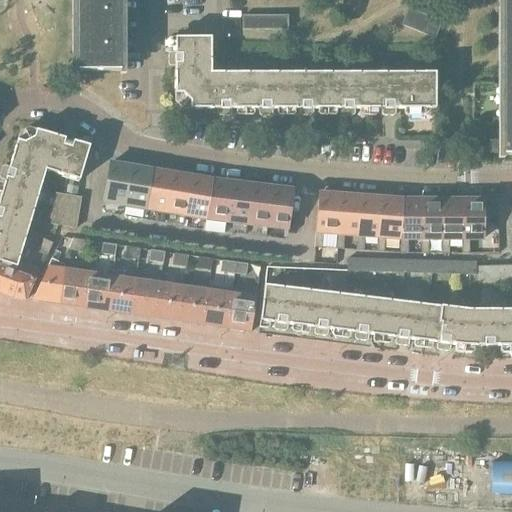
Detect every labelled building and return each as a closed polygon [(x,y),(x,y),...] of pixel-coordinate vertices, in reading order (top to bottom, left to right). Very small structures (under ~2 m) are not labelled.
[(76,0),(76,72),(119,72),(119,0),(76,0)] [(511,155),(511,0),(502,0),(503,84),(503,156),(511,155)] [(441,22),(407,8),(400,25),(434,39),(441,22)] [(241,17),(241,31),(286,31),(286,17),(241,17)] [(210,39),(174,39),(174,54),(169,54),(168,55),(167,65),(169,67),(174,67),(174,96),(181,95),(185,99),(210,74),(210,39)] [(354,110),(368,110),(368,73),(326,74),(326,110),(340,110),(340,115),(342,117),(352,116),(354,115),(354,110)] [(395,110),(430,110),(434,110),(434,73),(368,73),(368,110),(381,110),(381,115),(382,117),(392,116),(395,114),(395,110)] [(231,110),(244,110),(244,74),(210,74),(185,99),(189,103),(189,110),(217,110),(217,115),(219,117),(228,117),(231,115),(231,110)] [(258,110),(258,115),(259,117),(269,117),(272,114),(272,110),(285,110),(285,74),(244,74),(244,110),(258,110)] [(312,110),(326,110),(326,74),(285,74),(285,110),(298,110),(298,114),(300,117),(310,117),(312,115),(312,110)] [(33,138),(28,140),(45,172),(79,182),(89,147),(75,143),(76,138),(75,136),(65,133),(63,134),(61,139),(35,131),(33,138)] [(0,179),(4,181),(1,194),(35,204),(45,172),(28,140),(23,142),(16,140),(8,167),(4,166),(1,167),(0,171),(0,179)] [(121,217),(123,206),(130,168),(108,164),(102,202),(101,214),(121,217)] [(141,220),(143,209),(150,171),(130,168),(123,206),(121,217),(141,220)] [(161,224),(163,212),(170,175),(150,171),(143,209),(141,220),(161,224)] [(181,227),(183,216),(190,178),(170,175),(163,212),(161,224),(181,227)] [(203,219),(204,219),(210,181),(190,178),(183,216),(181,227),(201,231),(203,219)] [(230,184),(210,181),(204,219),(205,219),(204,231),(224,234),(230,184)] [(230,184),(224,234),(244,236),(250,186),(230,184)] [(66,186),(65,196),(76,198),(78,188),(66,186)] [(265,239),(266,227),(271,189),(250,186),(244,236),(265,239)] [(287,229),(292,191),(271,189),(266,227),(265,239),(286,241),(287,229)] [(0,266),(15,272),(35,204),(1,194),(0,195),(0,266)] [(81,198),(76,198),(65,196),(55,194),(49,225),(75,229),(81,198)] [(322,233),(336,234),(339,196),(318,195),(314,248),(321,248),(322,233)] [(359,198),(339,196),(336,234),(335,249),(342,250),(343,235),(356,236),(359,198)] [(377,238),(380,199),(359,198),(356,236),(357,236),(356,251),(363,251),(364,237),(377,238)] [(400,201),(380,199),(377,238),(376,252),(383,253),(384,238),(399,239),(400,201)] [(420,201),(400,201),(399,239),(400,239),(399,254),(407,254),(407,239),(420,239),(420,201)] [(428,239),(441,239),(441,201),(420,201),(420,239),(420,254),(428,254),(428,239)] [(461,201),(441,201),(441,239),(441,254),(448,254),(448,239),(461,239),(461,201)] [(482,240),(483,201),(461,201),(461,239),(461,254),(469,254),(469,239),(482,240)] [(496,202),(488,201),(488,214),(497,214),(496,202)] [(72,239),(68,249),(83,251),(84,241),(72,239)] [(46,256),(51,245),(43,241),(37,253),(46,256)] [(116,246),(102,243),(100,254),(114,256),(116,246)] [(124,257),(138,260),(140,249),(126,247),(124,257)] [(164,253),(150,251),(148,261),(162,263),(164,253)] [(187,256),(174,254),(172,265),(186,267),(187,256)] [(212,260),(198,258),(196,268),(211,270),(212,260)] [(51,259),(32,301),(58,305),(63,270),(63,267),(52,261),(52,260),(51,259)] [(346,259),(346,272),(475,276),(475,268),(475,263),(346,259)] [(236,263),(222,261),(220,272),(234,274),(236,263)] [(236,263),(234,274),(245,276),(246,265),(236,263)] [(35,280),(15,272),(0,266),(0,293),(13,299),(25,300),(35,280)] [(511,266),(475,268),(476,285),(511,283),(511,266)] [(88,274),(63,270),(58,305),(83,309),(88,274)] [(106,312),(111,277),(88,274),(83,309),(106,312)] [(135,281),(111,277),(106,312),(130,315),(135,281)] [(155,319),(160,284),(135,281),(130,315),(155,319)] [(183,288),(160,284),(155,319),(178,322),(183,288)] [(304,291),(263,286),(259,321),(273,323),(272,328),(274,330),(283,331),(286,329),(286,325),(300,327),(304,291)] [(203,326),(208,291),(183,288),(178,322),(203,326)] [(231,295),(208,291),(203,326),(226,329),(231,295)] [(340,332),(345,296),(304,291),(300,327),(313,328),(313,332),(315,335),(324,336),(326,335),(327,330),(340,332)] [(226,329),(250,333),(255,298),(231,295),(226,329)] [(381,337),(385,301),(345,296),(340,332),(354,333),(353,338),(355,340),(365,342),(367,340),(367,335),(381,337)] [(393,343),(395,345),(405,346),(407,345),(408,340),(421,342),(426,306),(385,301),(381,337),(394,338),(393,343)] [(437,351),(446,352),(449,350),(449,345),(462,347),(464,347),(467,311),(426,306),(421,342),(435,343),(434,348),(437,351)] [(480,352),(482,354),(483,354),(492,354),(494,352),(494,347),(507,347),(508,311),(467,311),(464,347),(480,347),(480,352)] [(406,445),(403,498),(427,500),(430,446),(406,445)] [(511,463),(491,463),(490,494),(511,494),(511,463)]
